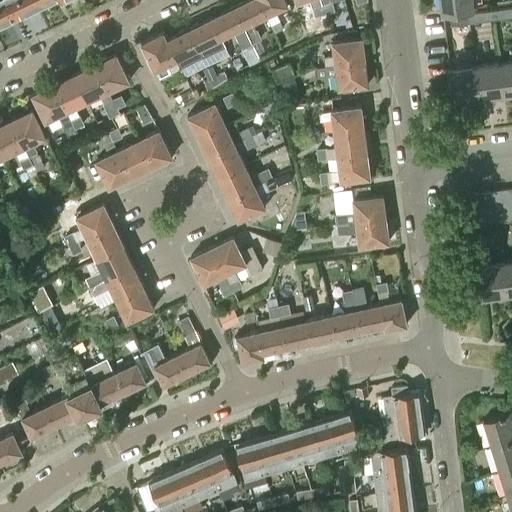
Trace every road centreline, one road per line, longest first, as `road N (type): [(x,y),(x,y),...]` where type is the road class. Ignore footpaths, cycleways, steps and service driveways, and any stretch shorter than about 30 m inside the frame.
road 1 (residential): [(15,511),(111,448),(241,395)]
road 2 (residential): [(241,395),(434,350)]
road 3 (residential): [(434,350),(418,195),(423,160)]
road 4 (residential): [(0,77),(163,0)]
road 5 (residential): [(241,395),(178,260),(180,239)]
road 6 (residential): [(423,160),(411,140),(393,0)]
road 7 (residential): [(197,177),(130,50)]
road 8 (residential): [(455,511),(438,371)]
